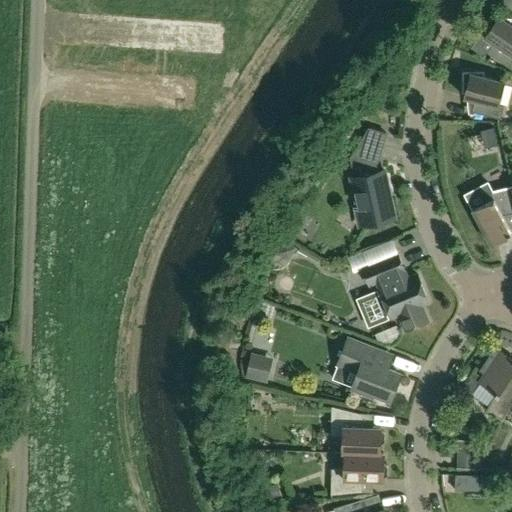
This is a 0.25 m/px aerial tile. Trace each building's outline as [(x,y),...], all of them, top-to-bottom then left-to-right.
[(486,52),(511,69),(511,24),(509,23),(510,19),(491,12),(484,31),(486,32),(483,36),(493,42),(486,52)] [(500,118),(503,106),(498,104),(504,81),(483,76),(482,71),(462,71),(462,92),(464,92),(463,96),(474,99),(471,111),(500,118)] [(385,133),(368,127),(352,153),(357,156),(354,161),(357,176),(350,177),(361,225),(394,218),(383,170),(374,172),(372,163),(376,162),(385,133)] [(498,144),(493,127),(480,130),(484,147),(498,144)] [(502,215),(511,212),(511,185),(491,191),(487,182),(464,194),(491,244),(496,242),(496,243),(510,239),(509,234),(511,233),(502,215)] [(357,299),(368,326),(399,313),(405,329),(427,321),(421,305),(428,301),(417,274),(404,279),(401,271),(403,270),(396,253),(373,262),(368,249),(348,257),(354,271),(361,268),(368,284),(376,281),(380,289),(379,289),(379,290),(357,299)] [(386,368),(392,355),(347,338),(337,364),(357,371),(351,386),(372,394),(373,392),(390,398),(399,373),(386,368)] [(500,419),(511,397),(511,358),(500,350),(498,353),(495,351),(482,369),(485,372),(477,383),(492,394),(483,410),(500,419)] [(248,364),(245,376),(267,381),(270,369),(248,364)] [(511,397),(501,419),(501,420),(511,402),(511,397)] [(342,435),(342,452),(383,454),(383,453),(379,453),(379,444),(383,441),(384,432),(380,430),(380,427),(357,427),(357,413),(331,406),(330,435),(342,435)] [(383,463),(383,454),(342,452),(342,453),(344,453),(343,469),(331,469),(330,494),(356,491),(357,479),(382,480),(382,477),(386,475),(386,466),(383,463)] [(455,474),(454,490),(469,490),(469,474),(455,474)] [(386,511),(385,509),(374,511),(360,511),(359,505),(357,500),(333,507),(334,511),(386,511)]
